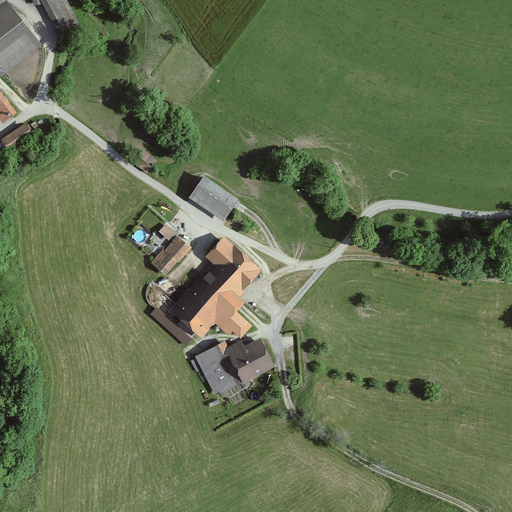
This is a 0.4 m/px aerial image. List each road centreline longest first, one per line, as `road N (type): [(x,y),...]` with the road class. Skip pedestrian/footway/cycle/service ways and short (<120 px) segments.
road 1 (residential): [(511,213),(386,204),(365,214),(337,253),(313,264),(284,258),(219,229),(44,106),(49,64),(42,29),(11,0)]
road 2 (track): [(287,401),(295,418),(376,470),(474,511)]
